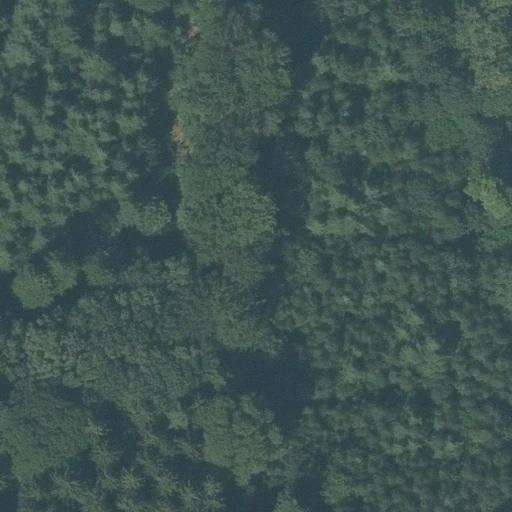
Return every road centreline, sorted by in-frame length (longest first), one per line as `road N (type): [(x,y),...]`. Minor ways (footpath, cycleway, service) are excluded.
road 1 (track): [(203,385),(230,0)]
road 2 (track): [(219,511),(203,385)]
